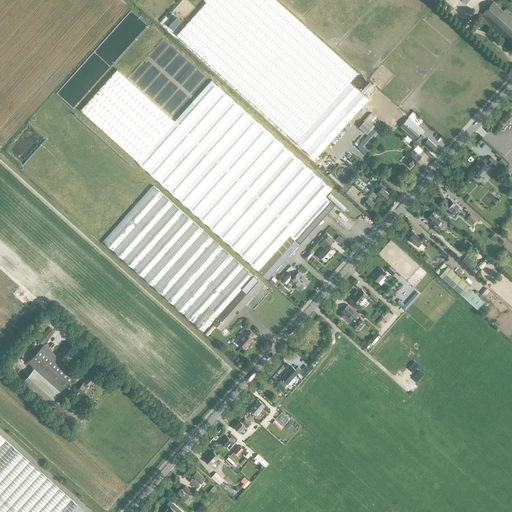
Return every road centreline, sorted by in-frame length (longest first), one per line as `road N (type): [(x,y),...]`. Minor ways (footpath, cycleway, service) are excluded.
road 1 (tertiary): [(130,511),(511,83)]
road 2 (unknown): [(313,306),(404,388)]
